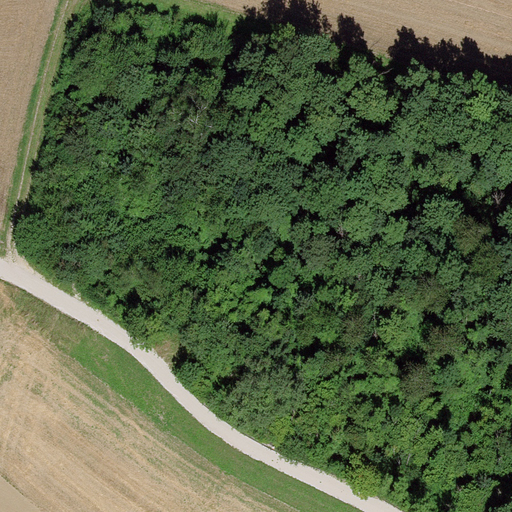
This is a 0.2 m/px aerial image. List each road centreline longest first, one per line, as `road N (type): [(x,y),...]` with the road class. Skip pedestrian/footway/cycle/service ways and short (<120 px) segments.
road 1 (track): [(0,265),(88,310),(148,357),(199,414),(381,511)]
road 2 (track): [(28,276),(22,226),(74,0)]
